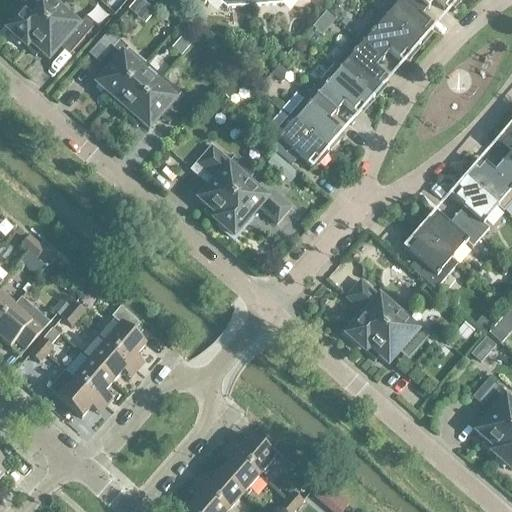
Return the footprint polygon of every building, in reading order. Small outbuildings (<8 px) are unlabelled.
[(32,0),(5,31),(11,36),(8,38),(18,47),(20,44),(25,48),(58,10),(46,0),(32,0)] [(208,0),(213,0),(225,10),(253,8),(252,0),(195,0),(203,6),(208,0)] [(432,29),(413,12),(420,3),(416,0),(390,0),(379,14),(417,47),(432,29)] [(422,0),(433,0),(447,12),(457,0),(416,0),(420,3),(422,0)] [(333,5),(327,12),(334,18),(338,14),(338,9),(333,5)] [(85,18),(77,27),(58,10),(25,48),(35,57),(39,53),(48,62),(65,42),(73,50),(94,26),(85,18)] [(334,21),(325,13),(321,18),(330,25),(334,21)] [(382,47),(401,64),(417,47),(379,14),(356,40),(374,56),(382,47)] [(204,30),(198,38),(206,45),(213,37),(204,30)] [(195,41),(186,33),(181,40),(190,47),(195,41)] [(374,56),(356,40),(348,33),(339,42),(348,49),(333,66),(371,99),(387,81),(367,64),(374,56)] [(145,65),(118,42),(102,60),(111,68),(95,85),(103,93),(100,97),(109,105),(145,65)] [(162,79),(145,65),(109,105),(127,120),(162,79)] [(336,100),(356,117),(371,99),(333,66),(310,92),(329,108),(336,100)] [(279,67),(271,76),(280,83),(288,74),(279,67)] [(233,75),(226,84),(235,92),(243,83),(233,75)] [(162,79),(127,120),(136,128),(139,124),(148,132),(163,114),(172,121),(180,112),(190,120),(198,111),(188,103),(162,79)] [(341,134),(321,117),(329,108),(310,92),(287,118),(325,152),(341,134)] [(290,152),(310,169),(325,152),(287,118),(264,145),(283,161),(290,152)] [(511,175),(511,129),(511,128),(495,146),(511,160),(511,165),(507,171),(511,175)] [(213,222),(246,184),(252,177),(234,160),(230,164),(211,147),(195,166),(214,182),(197,201),(206,209),(203,213),(213,222)] [(274,156),(267,165),(276,173),(283,164),(274,156)] [(465,180),(496,208),(503,213),(511,202),(511,175),(507,171),(500,180),(480,163),(465,180)] [(488,230),(482,225),(496,208),(465,180),(449,198),(469,215),(461,224),(480,240),(488,230)] [(246,184),(213,222),(217,226),(217,227),(218,227),(218,228),(218,229),(219,229),(219,230),(220,231),(220,232),(221,232),(221,233),(222,233),(223,233),(223,234),(224,234),(225,234),(226,235),(227,235),(228,235),(233,239),(237,234),(238,234),(239,234),(240,233),(241,233),(241,232),(242,232),(243,231),(243,230),(244,230),(244,229),(245,229),(245,228),(245,227),(246,226),(246,225),(246,224),(258,210),(276,226),(284,217),(290,210),(272,193),(265,200),(246,184)] [(465,244),(472,249),(480,240),(461,224),(454,232),(434,215),(419,233),(450,260),(465,244)] [(457,266),(450,260),(419,233),(403,250),(423,267),(415,276),(434,292),(457,266)] [(36,244),(28,238),(19,248),(27,255),(36,244)] [(27,255),(34,262),(44,251),(36,244),(27,255)] [(339,301),(349,287),(338,279),(329,293),(339,301)] [(349,332),(344,337),(349,341),(351,345),(355,349),(360,350),(364,354),(397,315),(360,283),(345,300),(363,315),(358,321),(353,323),(350,327),(349,332)] [(0,322),(15,305),(4,296),(1,298),(0,297),(0,322)] [(0,322),(0,340),(10,349),(15,343),(25,352),(49,324),(20,299),(15,305),(0,322)] [(70,309),(61,302),(53,312),(61,320),(68,312),(69,310),(70,309)] [(74,304),(70,309),(69,310),(68,312),(77,320),(84,313),(74,304)] [(134,369),(140,362),(135,357),(145,347),(132,335),(140,326),(120,309),(111,319),(120,326),(105,344),(134,369)] [(61,320),(71,328),(77,320),(68,312),(61,320)] [(475,325),(484,334),(494,323),(484,314),(475,325)] [(429,337),(419,328),(416,332),(397,315),(364,354),(374,363),(378,359),(387,367),(404,348),(413,355),(429,337)] [(511,328),(501,320),(488,335),(500,345),(511,331),(511,328)] [(486,338),(480,345),(490,353),(495,347),(486,338)] [(46,357),(52,349),(43,341),(36,348),(46,357)] [(113,383),(122,373),(127,377),(134,369),(105,344),(89,362),(113,383)] [(36,348),(29,356),(39,364),(46,357),(36,348)] [(102,405),(109,398),(104,394),(113,383),(89,362),(73,380),(102,405)] [(73,380),(57,399),(81,420),(90,409),(95,413),(102,405),(73,380)] [(511,430),(511,406),(505,400),(508,397),(499,389),(482,407),(491,415),(474,434),(484,442),(480,446),(491,455),(511,430)] [(511,430),(491,455),(495,459),(493,462),(503,470),(505,467),(510,472),(511,469),(511,430)] [(275,459),(265,451),(250,438),(241,449),(236,445),(229,453),(259,478),(275,459)] [(287,454),(277,445),(276,445),(271,451),(282,460),(287,454)] [(223,460),(227,465),(218,475),(243,496),(259,478),(229,453),(223,460)] [(224,511),(228,511),(232,508),(243,496),(218,475),(209,485),(205,481),(198,489),(224,511)] [(331,493),(323,486),(314,497),(322,504),(331,493)] [(196,501),(187,511),(186,511),(224,511),(198,489),(191,497),(196,501)] [(302,503),(293,494),(286,502),(296,510),(302,503)] [(279,510),(282,511),(294,511),(296,510),(286,502),(279,510)]
